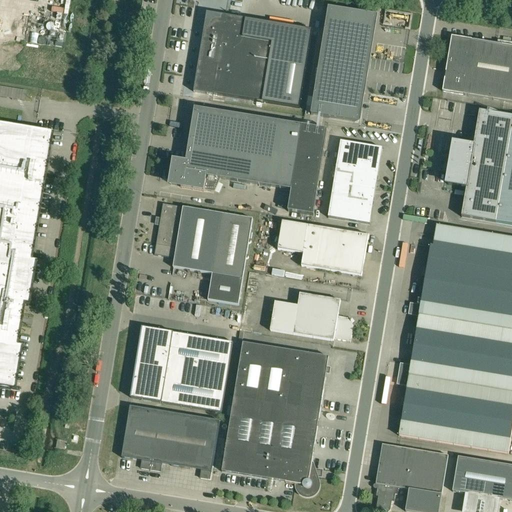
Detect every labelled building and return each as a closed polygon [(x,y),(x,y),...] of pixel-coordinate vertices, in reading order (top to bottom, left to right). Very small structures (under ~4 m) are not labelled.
[(355,122),(372,15),(329,8),(311,115),(355,122)] [(246,20),(221,16),(221,20),(215,20),(211,23),(209,28),(205,28),(194,92),(213,96),(213,95),(263,103),(300,109),(313,31),(246,20)] [(474,41),(462,39),(452,38),(443,92),(465,96),(511,103),(511,43),(498,41),(497,45),(474,41)] [(314,217),(323,160),(328,131),(195,109),(186,164),(174,162),(171,185),(215,192),(220,180),(238,183),(234,204),(288,213),(288,212),(314,217)] [(461,218),(496,224),(511,226),(511,117),(480,112),(479,113),(481,114),(475,147),(469,146),(469,147),(455,145),(453,155),(450,154),(448,165),(451,165),(448,185),(462,188),(462,189),(468,190),(463,216),(462,216),(461,218)] [(0,388),(15,391),(22,349),(17,348),(24,305),(29,306),(35,262),(31,262),(48,160),(53,134),(0,124),(0,388)] [(341,142),(328,219),(368,225),(380,149),(341,142)] [(233,217),(211,213),(209,211),(206,212),(190,210),(188,207),(186,209),(163,205),(155,256),(175,259),(173,269),(186,271),(188,273),(190,271),(197,272),(198,275),(200,273),(212,275),(208,302),(239,307),(246,260),(249,258),(247,256),(249,244),(251,243),(250,240),(253,220),(237,217),(235,215),(233,217)] [(368,236),(308,226),(282,222),(278,250),(304,255),(301,267),(362,277),(368,236)] [(511,433),(511,238),(436,226),(433,247),(430,247),(420,306),(411,304),(409,315),(419,316),(411,366),(401,365),(397,385),(407,387),(399,436),(509,455),(511,433)] [(271,332),(294,335),(334,342),(334,340),(351,343),(353,326),(352,326),(352,324),(350,321),(348,321),(348,319),(338,317),(341,302),(300,295),(298,307),(275,303),(271,332)] [(132,399),(222,413),(233,343),(143,328),(132,399)] [(231,416),(222,473),(286,483),(286,484),(297,485),(297,487),(298,490),(299,492),(301,494),(303,496),(306,497),(309,497),(312,496),(314,495),(316,493),(318,491),(318,488),(319,485),(318,482),(316,476),(313,476),(314,470),(312,465),(329,358),(243,344),(234,398),(231,416)] [(162,465),(212,473),(220,422),(130,407),(122,458),(142,461),(141,469),(151,471),(150,471),(151,472),(151,471),(161,473),(162,465)] [(395,495),(398,495),(399,489),(409,490),(405,511),(439,511),(449,456),(382,445),(376,485),(378,485),(376,497),(379,497),(377,507),(377,508),(377,509),(377,510),(378,511),(379,511),(380,511),(389,511),(390,511),(391,510),(392,502),(394,502),(395,495)] [(511,502),(511,466),(458,458),(453,492),(468,495),(465,511),(495,511),(498,500),(511,502)] [(212,473),(202,471),(200,479),(208,481),(208,480),(211,480),(212,473)]
